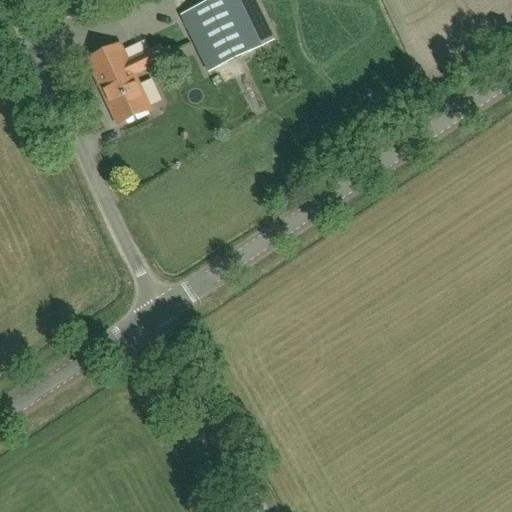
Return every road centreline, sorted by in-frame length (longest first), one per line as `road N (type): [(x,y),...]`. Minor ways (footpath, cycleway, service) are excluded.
road 1 (tertiary): [(159,307),(511,77)]
road 2 (unclassified): [(159,307),(12,0)]
road 3 (unclassified): [(261,511),(150,314)]
road 4 (tertiary): [(0,414),(150,314)]
